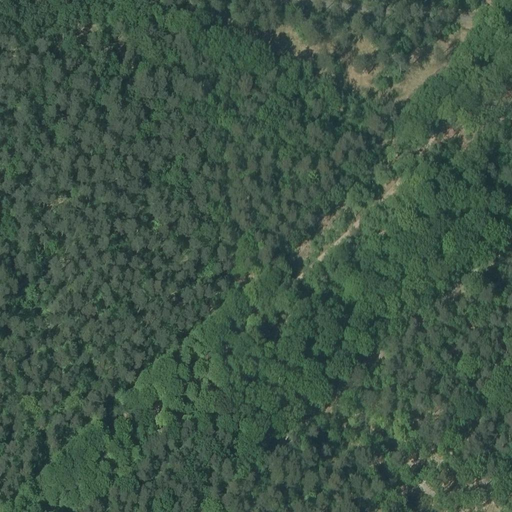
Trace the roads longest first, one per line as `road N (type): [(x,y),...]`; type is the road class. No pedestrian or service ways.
road 1 (track): [(51,511),(278,303),(417,158)]
road 2 (unknown): [(511,208),(182,511)]
road 3 (track): [(79,19),(130,45),(211,66),(417,158)]
road 4 (track): [(0,188),(79,19)]
road 5 (unknown): [(417,158),(511,30)]
